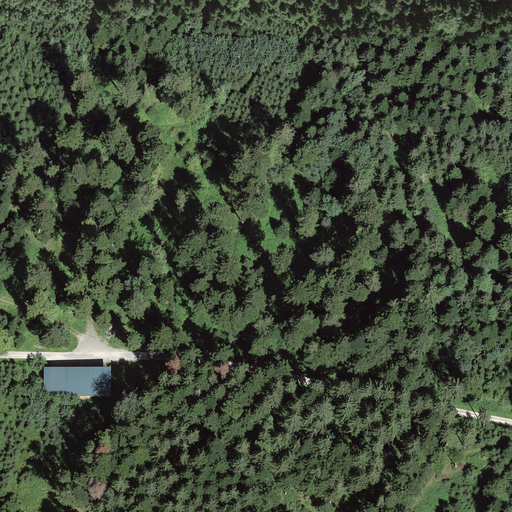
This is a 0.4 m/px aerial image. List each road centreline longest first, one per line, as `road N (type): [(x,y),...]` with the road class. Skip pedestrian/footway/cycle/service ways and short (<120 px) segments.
road 1 (track): [(0,352),(210,354),(511,422)]
road 2 (track): [(108,353),(0,299)]
